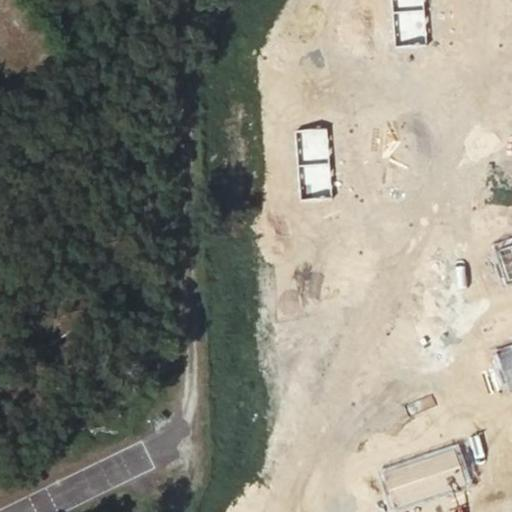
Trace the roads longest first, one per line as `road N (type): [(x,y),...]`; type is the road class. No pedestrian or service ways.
road 1 (unknown): [(467,122),(305,449),(395,494)]
road 2 (track): [(180,433),(171,0)]
road 3 (unknown): [(511,256),(395,494)]
